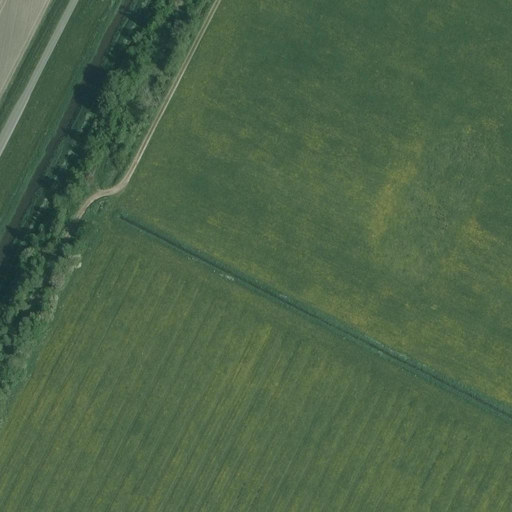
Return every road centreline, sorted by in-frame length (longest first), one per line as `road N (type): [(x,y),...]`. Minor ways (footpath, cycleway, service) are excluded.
road 1 (track): [(217,0),(123,180),(80,211),(0,370)]
road 2 (track): [(0,296),(149,0)]
road 3 (unclassified): [(0,145),(74,0)]
